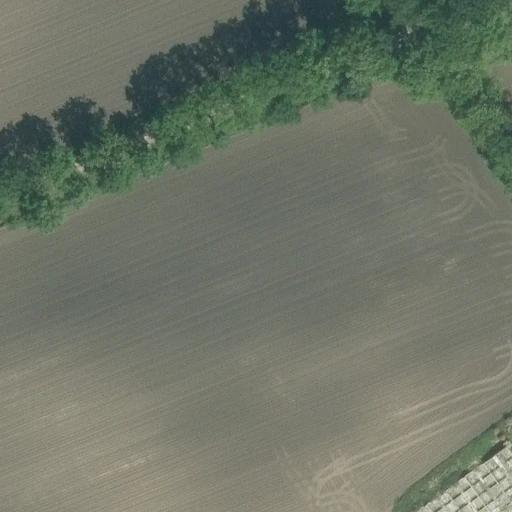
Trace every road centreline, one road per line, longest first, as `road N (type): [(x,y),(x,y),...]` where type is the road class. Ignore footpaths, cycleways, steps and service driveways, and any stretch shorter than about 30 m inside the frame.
road 1 (track): [(426,32),(0,200)]
road 2 (unclassified): [(511,154),(426,32)]
